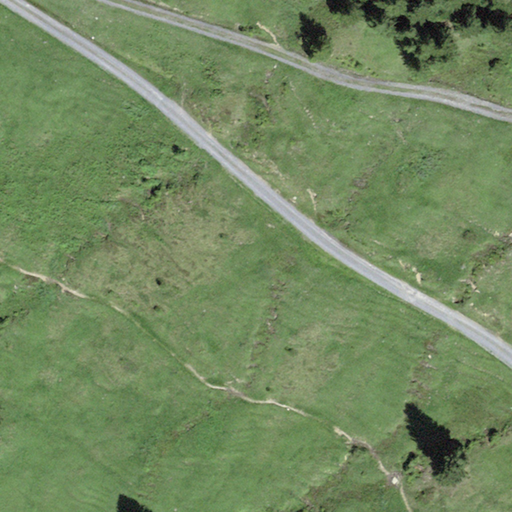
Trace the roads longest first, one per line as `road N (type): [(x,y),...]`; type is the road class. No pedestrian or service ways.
road 1 (track): [(511,362),(348,259),(153,94),(18,0)]
road 2 (track): [(120,0),(378,86),(511,116)]
